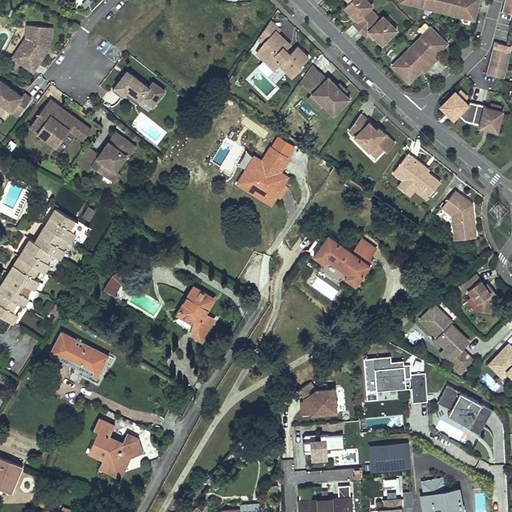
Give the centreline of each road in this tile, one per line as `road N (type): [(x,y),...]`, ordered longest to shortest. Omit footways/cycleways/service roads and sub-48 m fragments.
road 1 (residential): [(140,511),(263,298)]
road 2 (residential): [(416,115),(298,0)]
road 3 (residential): [(416,115),(485,44),(496,0)]
road 4 (residential): [(113,0),(84,29),(77,49),(79,73),(117,48)]
road 5 (residential): [(511,190),(416,115)]
